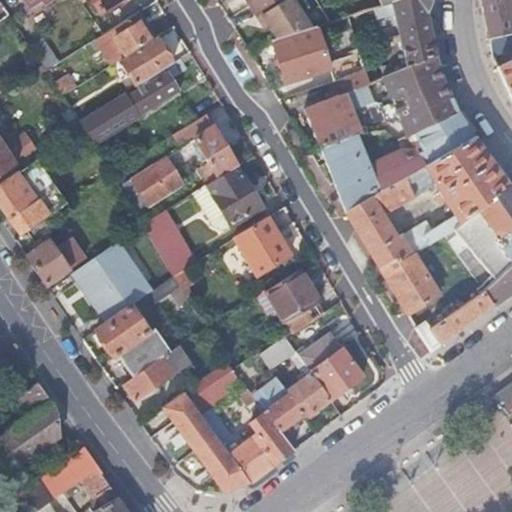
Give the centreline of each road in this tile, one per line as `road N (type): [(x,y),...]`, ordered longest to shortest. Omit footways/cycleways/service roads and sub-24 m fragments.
road 1 (residential): [(184,0),(430,401)]
road 2 (secondary): [(160,511),(0,288)]
road 3 (unclassified): [(430,401),(276,511)]
road 4 (unclassified): [(511,140),(488,115),(467,68),(457,0)]
